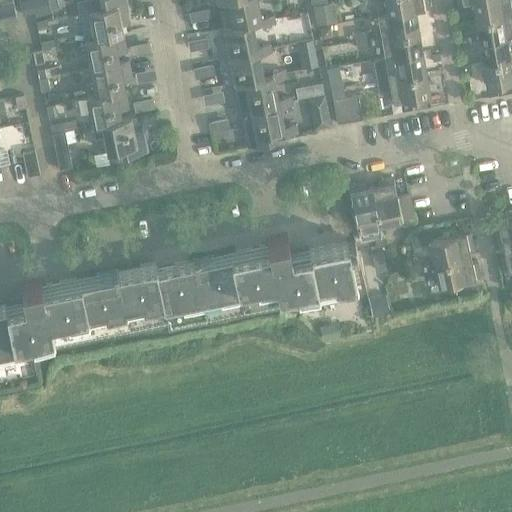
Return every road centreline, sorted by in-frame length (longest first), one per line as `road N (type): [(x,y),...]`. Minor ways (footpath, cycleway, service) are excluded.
road 1 (residential): [(511,152),(462,139),(264,167)]
road 2 (residential): [(189,181),(0,212)]
road 3 (residential): [(189,181),(163,0)]
